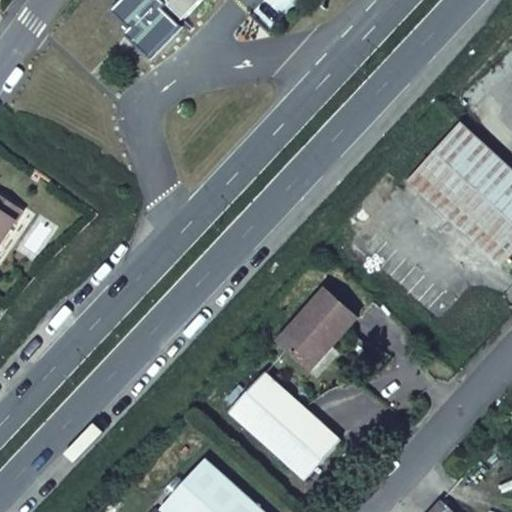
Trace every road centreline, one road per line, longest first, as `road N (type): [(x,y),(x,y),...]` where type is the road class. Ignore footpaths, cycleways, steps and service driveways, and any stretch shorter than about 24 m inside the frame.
road 1 (secondary): [(0,499),(473,0)]
road 2 (secondary): [(399,0),(171,234),(0,431)]
road 3 (residential): [(375,511),(511,354)]
